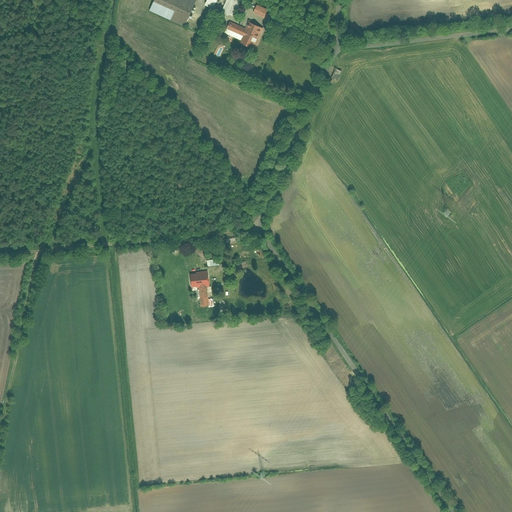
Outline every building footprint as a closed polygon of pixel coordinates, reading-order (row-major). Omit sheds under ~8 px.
[(155,0),(151,11),(187,28),(198,2),(193,0),(155,0)] [(209,0),(207,5),(216,9),(220,0),(209,0)] [(239,0),(228,0),(222,13),(234,18),(242,1),(239,0)] [(259,5),(255,14),(268,20),(272,12),(259,5)] [(250,24),(248,29),(231,22),(228,30),(245,37),(242,44),(255,50),(264,30),(250,24)] [(339,80),(343,71),(337,68),(333,77),(339,80)] [(208,304),(207,286),(208,286),(207,269),(197,270),(198,275),(192,275),(193,287),(199,287),(200,304),(208,304)]
